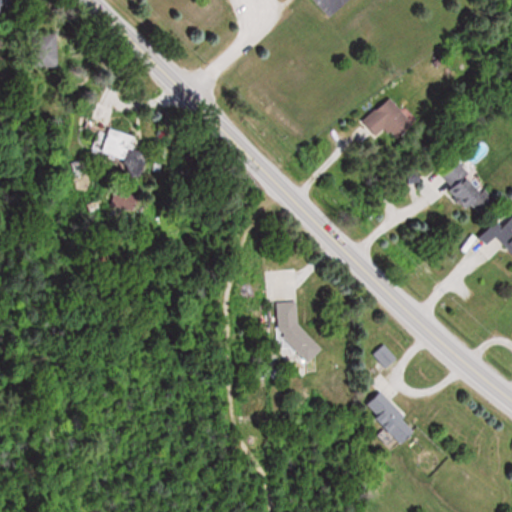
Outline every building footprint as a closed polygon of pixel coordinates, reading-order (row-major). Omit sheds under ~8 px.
[(376,137),(386,128),(396,140),(414,126),(390,98),(363,121),(376,137)] [(138,137),(110,128),(102,154),(124,162),(120,174),(140,180),(149,153),(134,148),(138,137)] [(438,182),(478,217),(494,199),(455,163),(438,182)] [(110,205),(131,211),(135,194),(114,189),(110,205)] [(511,217),(502,226),(496,220),(478,237),(488,248),(499,238),(511,252),(511,217)] [(375,355),(387,368),(398,358),(385,345),(375,355)] [(368,405),(405,446),(419,433),(383,392),(368,405)]
